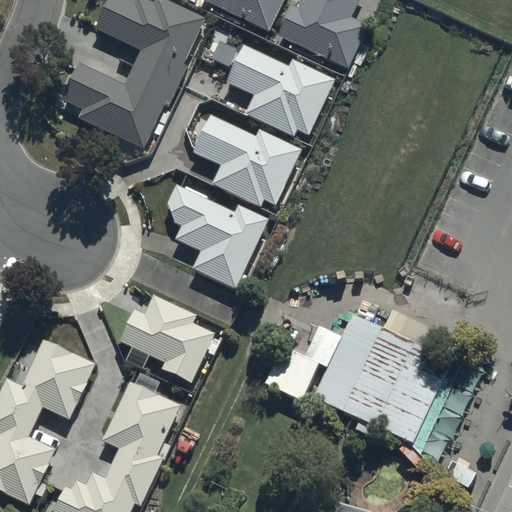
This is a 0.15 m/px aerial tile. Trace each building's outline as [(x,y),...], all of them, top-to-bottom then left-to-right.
[(206,19),(165,0),(157,0),(156,5),(145,0),(139,0),(137,4),(129,0),(113,0),(99,30),(143,51),(126,87),(81,66),(65,101),(86,111),(81,121),(145,152),(167,105),(171,107),(190,67),(185,65),(206,19)] [(201,0),(271,33),(287,0),(201,0)] [(293,7),(280,36),(351,71),(371,28),(354,20),(362,0),(305,0),(301,10),(293,7)] [(337,82),(294,61),(290,69),(246,47),(229,83),(257,97),(248,115),(296,139),(299,132),(310,137),(337,82)] [(305,152),(261,132),(258,139),(213,118),(196,154),(224,167),(215,186),(263,209),(267,201),(278,207),(305,152)] [(170,206),(177,225),(184,228),(178,241),(203,253),(195,270),(239,291),(239,290),(245,292),(251,280),(245,277),(271,221),(240,207),(236,214),(208,201),(212,190),(193,181),(188,191),(179,187),(170,206)] [(137,312),(123,343),(167,364),(164,370),(194,385),(200,372),(207,376),(222,343),(216,340),(218,336),(195,325),(199,317),(156,297),(147,317),(137,312)] [(358,316),(355,315),(345,340),(322,329),(308,358),(286,347),(268,386),(294,399),(290,408),(301,413),(306,401),(304,400),(308,393),(417,447),(455,364),(372,324),(379,309),(365,302),(358,316)] [(348,317),(323,304),(316,319),(341,332),(348,317)] [(25,387),(9,380),(0,399),(0,435),(2,436),(0,441),(0,492),(31,507),(37,495),(44,499),(49,487),(43,485),(58,451),(31,439),(44,409),(73,422),(98,367),(73,355),(74,354),(46,341),(25,387)] [(132,384),(104,442),(122,450),(107,481),(94,475),(89,486),(79,482),(74,492),(68,489),(56,511),(133,511),(137,506),(143,508),(172,448),(165,444),(183,407),(156,394),(161,385),(142,376),(137,387),(132,384)] [(358,511),(339,503),(334,511),(358,511)]
